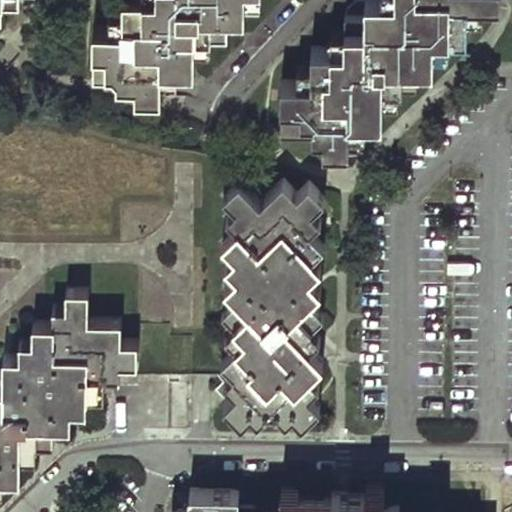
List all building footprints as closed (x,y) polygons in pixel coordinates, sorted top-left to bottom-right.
[(137,80),(137,92),(162,93),(162,77),(176,77),(176,63),(195,64),(195,43),(210,43),(210,26),(231,27),(232,10),(244,10),(244,0),(122,0),(122,8),(109,8),(109,23),(95,23),(94,79),(137,80)] [(366,0),(366,15),(346,15),(346,31),(333,31),(333,47),(314,47),(314,65),(300,64),(300,81),(281,81),(281,134),(324,134),(324,147),(346,147),(346,131),(362,132),(362,117),(380,117),(380,100),(396,100),(396,86),(415,87),(416,66),(431,66),(431,51),(449,51),(449,36),(465,37),(465,17),(482,17),(482,4),(496,4),(496,0),(366,0)] [(260,196),(240,176),(224,192),(235,206),(226,215),(236,227),(223,240),(234,252),(226,262),(235,273),(225,284),(237,296),(222,310),(234,323),(225,332),(235,343),(222,356),(233,369),(224,379),(234,391),(224,400),(241,418),(250,410),(258,415),(267,408),(276,407),(286,418),(294,412),(302,419),(319,402),(309,391),(319,381),(310,370),(322,358),(310,344),(320,334),(312,324),(323,311),(309,297),(321,286),(310,273),(321,262),(311,253),(323,241),(311,228),(322,217),(313,206),(324,193),(309,178),(297,188),(284,176),(260,196)] [(0,484),(3,485),(4,471),(20,471),(20,452),(36,452),(36,439),(53,439),(54,418),(70,418),(70,402),(86,402),(86,390),(104,390),(104,370),(120,370),(120,357),(137,357),(137,335),(121,335),(121,315),(89,314),(89,286),(67,285),(66,303),(53,303),(53,317),(34,317),(33,335),(20,334),(20,350),(4,350),(3,366),(0,366),(0,484)] [(398,511),(398,499),(382,498),(382,482),(364,482),(364,489),(330,489),(330,492),(329,511),(398,511)] [(329,511),(330,492),(305,492),(305,486),(278,485),(278,503),(263,503),(263,511),(238,511),(238,486),(187,485),(187,506),(170,506),(169,511),(329,511)]
